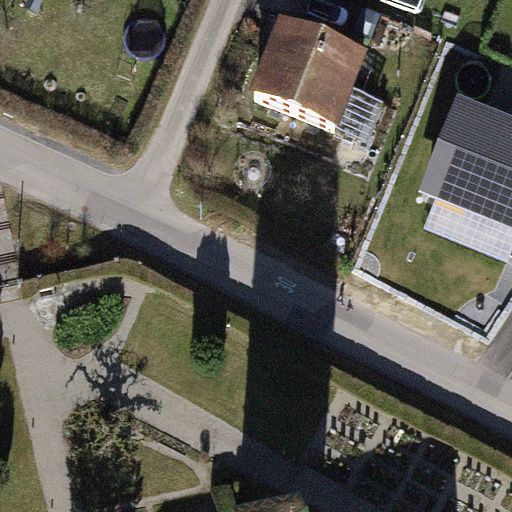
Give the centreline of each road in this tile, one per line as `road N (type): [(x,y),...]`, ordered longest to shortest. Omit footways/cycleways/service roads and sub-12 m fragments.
road 1 (residential): [(134,218),(511,412)]
road 2 (residential): [(226,0),(134,218)]
road 3 (residential): [(0,150),(134,218)]
